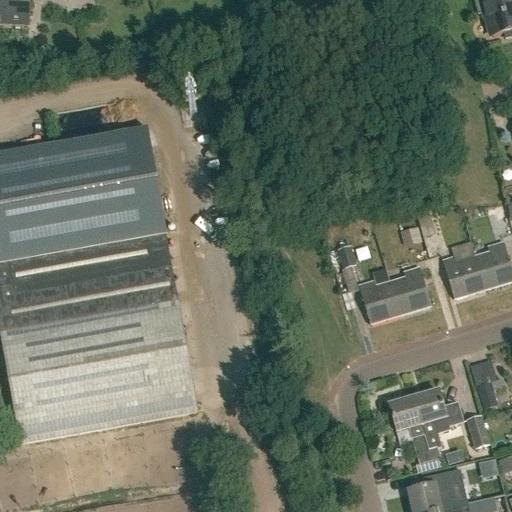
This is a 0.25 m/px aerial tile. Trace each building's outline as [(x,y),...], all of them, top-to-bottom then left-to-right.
[(31,0),(0,0),(0,26),(30,28),(31,0)] [(174,0),(177,14),(227,6),(226,0),(174,0)] [(501,35),(503,40),(511,38),(511,0),(480,0),(490,38),(501,35)] [(200,100),(198,89),(178,92),(180,104),(200,100)] [(0,338),(20,446),(198,414),(194,393),(175,396),(158,309),(177,305),(164,239),(165,239),(149,133),(0,158),(0,338)] [(474,229),(488,224),(484,212),(470,217),(474,229)] [(490,257),(475,262),(485,294),(511,285),(511,274),(503,246),(488,251),(490,257)] [(355,268),(349,248),(336,252),(342,271),(355,268)] [(454,303),(485,294),(475,262),(460,266),(458,260),(442,264),(454,303)] [(362,272),(349,269),(346,286),(358,289),(362,272)] [(406,282),(391,287),(401,319),(431,310),(419,271),(404,276),(406,282)] [(401,319),(391,287),(375,292),(373,285),(359,290),(371,329),(401,319)] [(474,383),(493,376),(489,363),(469,369),(474,383)] [(493,376),(474,383),(482,412),(496,408),(491,394),(504,390),(501,382),(496,384),(493,376)] [(437,450),(438,452),(442,450),(434,424),(445,421),(448,431),(464,426),(458,406),(443,410),(439,395),(414,403),(428,452),(437,450)] [(438,452),(437,450),(428,452),(414,403),(390,410),(397,435),(409,431),(420,467),(440,461),(438,452)] [(489,448),(481,419),(466,423),(474,452),(489,448)] [(413,511),(446,511),(467,507),(455,510),(452,497),(438,501),(435,488),(409,494),(413,511)]
